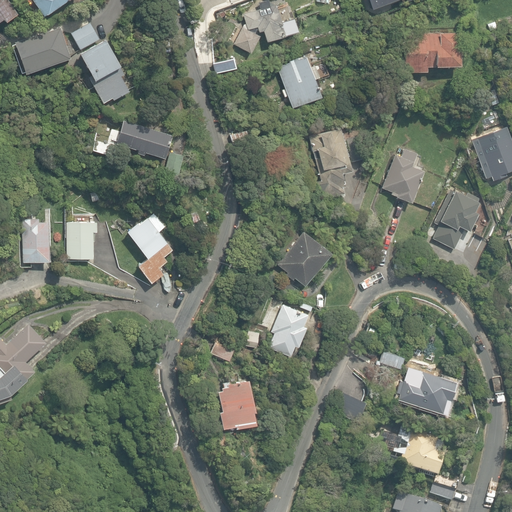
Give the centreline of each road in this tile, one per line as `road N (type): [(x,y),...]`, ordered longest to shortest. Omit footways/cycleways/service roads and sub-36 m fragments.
road 1 (residential): [(476,511),(493,433),(488,361),(454,304),(404,282),(370,290),(360,304),(309,411),(281,511)]
road 2 (residential): [(213,511),(168,384),(171,344),(219,242),(227,205),(223,141),(195,73)]
